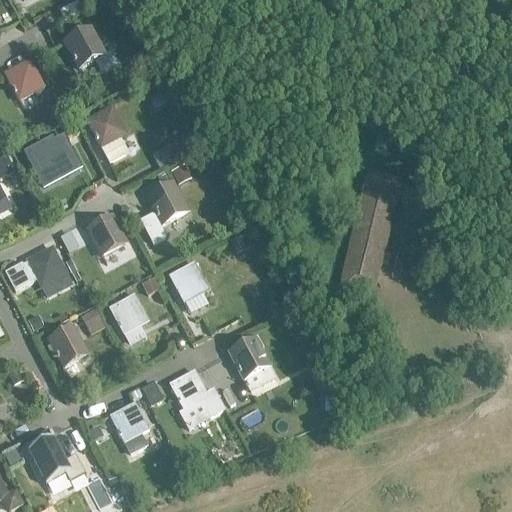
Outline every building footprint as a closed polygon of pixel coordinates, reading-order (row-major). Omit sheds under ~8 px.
[(66,47),(80,74),(105,61),(90,34),(66,47)] [(5,79),(20,106),(44,92),(30,66),(5,79)] [(87,126),(109,167),(128,157),(120,142),(126,139),(112,113),(87,126)] [(27,158),(42,184),(66,171),(52,145),(27,158)] [(0,206),(6,203),(0,191),(0,183),(16,176),(7,159),(0,162),(0,206)] [(140,225),(153,249),(167,241),(160,230),(187,215),(173,189),(148,203),(156,217),(140,225)] [(88,235),(102,261),(127,248),(113,222),(88,235)] [(28,266),(42,292),(67,279),(53,253),(28,266)] [(170,281),(184,308),(209,295),(195,267),(170,281)] [(110,313),(124,340),(148,327),(134,300),(110,313)] [(49,345),(64,372),(87,359),(73,332),(49,345)] [(230,358),(251,397),(275,384),(254,345),(230,358)] [(212,396),(206,399),(194,377),(170,390),(183,414),(179,417),(187,433),(222,414),(212,396)] [(142,394),(151,411),(164,404),(155,387),(142,394)] [(326,400),(325,415),(336,415),(337,400),(326,400)] [(110,422),(124,448),(148,435),(134,409),(110,422)] [(76,459),(65,465),(53,442),(28,455),(42,482),(62,472),(70,487),(86,478),(76,459)] [(15,495),(7,499),(0,485),(0,504),(3,503),(7,511),(13,511),(22,508),(15,495)]
